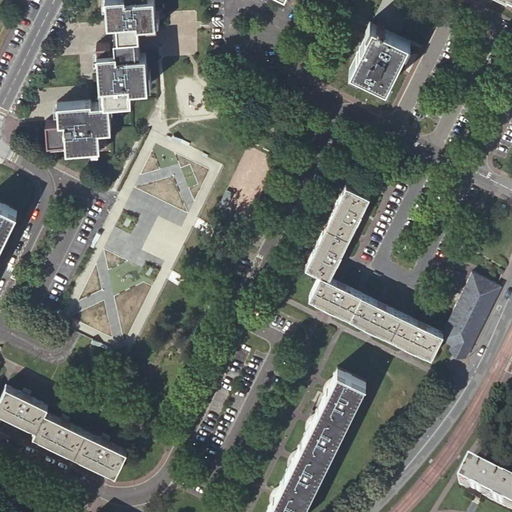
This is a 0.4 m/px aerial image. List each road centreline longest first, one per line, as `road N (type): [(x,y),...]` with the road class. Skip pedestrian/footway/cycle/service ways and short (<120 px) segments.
road 1 (residential): [(352,113),(329,119),(153,489),(130,501),(102,499),(0,450)]
road 2 (tertiary): [(511,290),(467,385),(363,511)]
road 3 (unknown): [(238,317),(287,344),(210,482),(167,470)]
road 4 (unknown): [(181,442),(0,358)]
road 5 (residential): [(511,189),(352,113)]
road 6 (residential): [(0,286),(41,201),(40,179),(0,152)]
road 7 (unknown): [(40,179),(67,198),(71,214),(35,309)]
